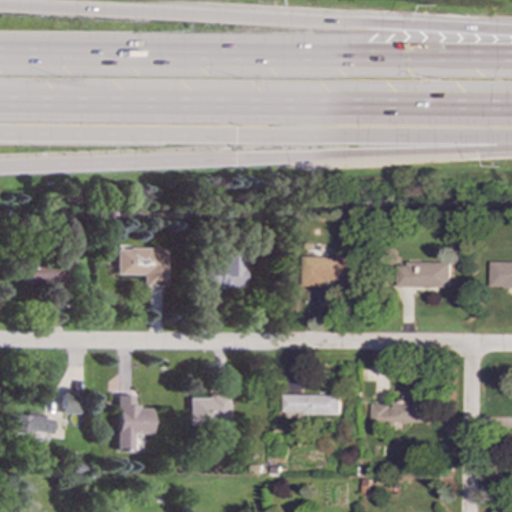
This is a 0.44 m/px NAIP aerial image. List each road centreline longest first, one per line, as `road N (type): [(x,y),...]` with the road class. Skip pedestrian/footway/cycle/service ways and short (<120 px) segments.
road 1 (motorway): [(511,36),(0,6)]
road 2 (residential): [(0,340),(511,346)]
road 3 (motorway): [(0,101),(511,106)]
road 4 (motorway): [(511,52),(0,52)]
road 5 (motorway): [(235,158),(511,147)]
road 6 (motorway): [(235,134),(511,136)]
road 7 (motorway): [(0,165),(235,158)]
road 8 (motorway): [(0,131),(235,134)]
road 9 (residential): [(471,346),(467,511)]
